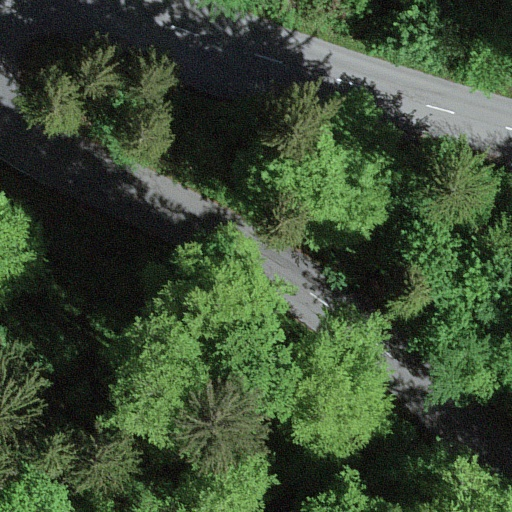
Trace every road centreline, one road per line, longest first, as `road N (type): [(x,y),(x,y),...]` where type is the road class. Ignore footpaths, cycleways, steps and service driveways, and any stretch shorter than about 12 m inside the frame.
road 1 (unclassified): [(511,494),(454,411),(309,287),(30,139),(0,88)]
road 2 (unclassified): [(134,0),(511,126)]
